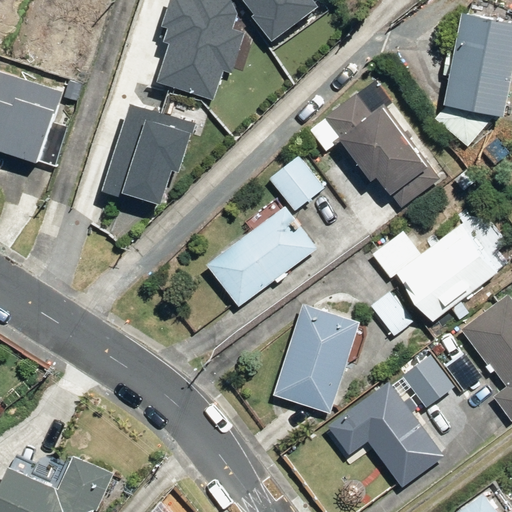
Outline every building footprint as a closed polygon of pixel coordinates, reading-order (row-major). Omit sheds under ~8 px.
[(228,12),(163,0),(161,0),(144,93),(198,103),(204,75),(216,77),(228,12)] [(320,12),(311,0),(228,0),(269,52),(320,12)] [(432,0),(445,15),(462,0),(432,0)] [(511,55),(511,16),(456,9),(444,107),(504,115),(511,55)] [(36,132),(51,85),(0,68),(0,150),(39,163),(48,136),(36,132)] [(335,141),(397,211),(449,164),(371,76),(308,131),(325,150),(335,141)] [(133,138),(103,130),(84,205),(121,214),(125,200),(156,208),(176,128),(138,119),(133,138)] [(297,154),(268,180),(294,211),(324,186),(297,154)] [(286,205),(205,263),(237,307),(318,249),(286,205)] [(438,315),(508,261),(499,250),(509,243),(481,207),(441,238),(428,221),(407,237),(401,230),(370,254),(391,281),(436,338),(448,328),(438,315)] [(489,395),(511,422),(511,305),(500,291),(458,326),(505,382),(489,395)] [(362,320),(301,301),(272,394),(332,413),(362,320)] [(461,352),(441,367),(451,381),(461,394),(481,378),(461,352)] [(429,353),(413,366),(434,394),(451,381),(441,367),(429,353)] [(428,400),(408,373),(390,387),(386,381),(326,427),(353,463),(371,449),(401,489),(444,456),(412,413),(423,404),(428,400)] [(58,484),(9,461),(0,479),(0,511),(92,511),(110,474),(71,456),(58,484)] [(498,511),(481,490),(453,511),(498,511)]
